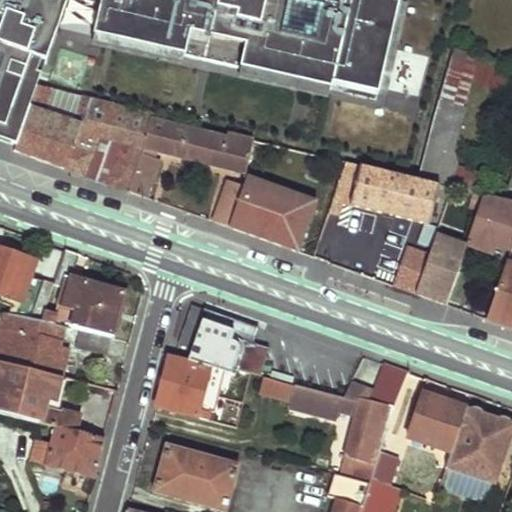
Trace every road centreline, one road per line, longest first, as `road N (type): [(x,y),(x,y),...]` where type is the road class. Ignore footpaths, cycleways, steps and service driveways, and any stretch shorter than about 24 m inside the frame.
road 1 (secondary): [(176,258),(511,378)]
road 2 (residential): [(104,511),(176,258)]
road 3 (secondary): [(0,197),(176,258)]
